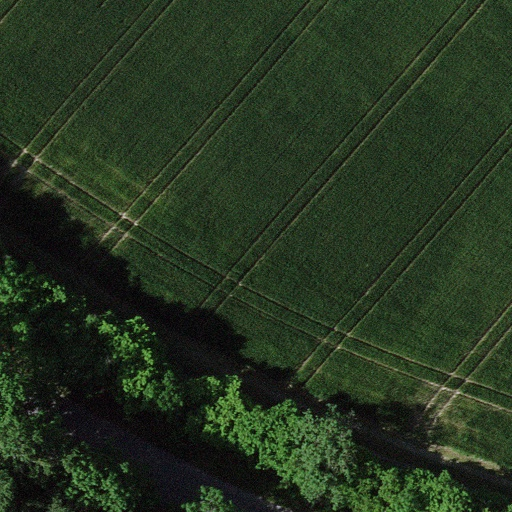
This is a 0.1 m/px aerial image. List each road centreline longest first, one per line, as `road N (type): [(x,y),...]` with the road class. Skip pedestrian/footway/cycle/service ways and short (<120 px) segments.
road 1 (track): [(511,462),(0,201)]
road 2 (unclassified): [(236,511),(0,382)]
